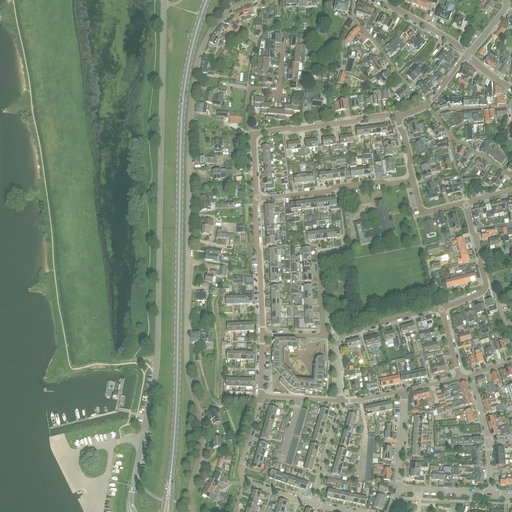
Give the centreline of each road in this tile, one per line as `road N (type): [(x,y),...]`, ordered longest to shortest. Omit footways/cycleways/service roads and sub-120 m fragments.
road 1 (residential): [(192,511),(201,430),(186,342),(193,90),(211,31),(245,0)]
road 2 (primary): [(166,511),(181,110),(206,0)]
road 3 (tertiary): [(142,437),(157,352),(163,0)]
road 4 (residential): [(256,198),(412,179)]
road 5 (residential): [(252,133),(399,117)]
road 6 (residential): [(440,307),(481,293),(486,283),(465,202)]
road 7 (residential): [(262,334),(256,198)]
road 8 (residential): [(426,106),(355,21),(353,6)]
